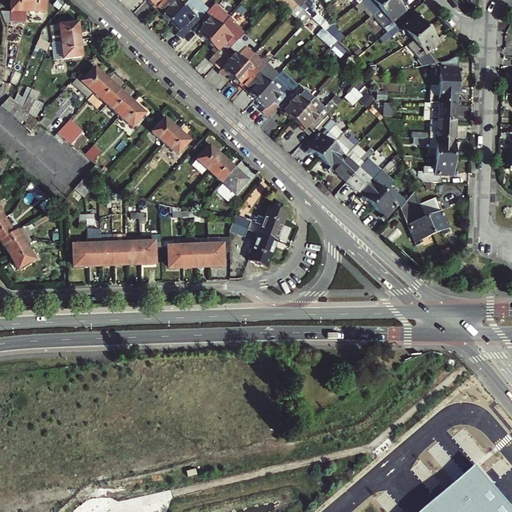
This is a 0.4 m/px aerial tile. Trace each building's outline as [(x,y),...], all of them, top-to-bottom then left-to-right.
[(25,13),(25,0),(8,0),(8,12),(25,13)] [(44,0),(25,0),(25,13),(44,14),(44,0)] [(159,10),(168,0),(146,0),(145,1),(152,7),(154,5),(159,10)] [(169,22),(188,0),(168,0),(159,10),(164,14),(162,16),(169,22)] [(188,0),(169,22),(179,31),(176,35),(181,39),(199,19),(208,9),(198,0),(188,0)] [(275,0),(290,14),(298,7),(290,0),(275,0)] [(370,16),(379,9),(390,0),(363,0),(369,6),(365,10),(370,16)] [(393,0),(390,0),(379,9),(386,17),(376,26),(380,30),(371,38),(374,42),(378,39),(390,29),(387,25),(407,9),(403,4),(400,7),(393,0)] [(196,34),(206,43),(220,27),(226,19),(229,17),(214,3),(208,9),(199,19),(203,23),(200,26),(202,27),(196,34)] [(298,7),(290,14),(302,25),(309,17),(299,8),(298,7)] [(241,14),(236,9),(232,13),(238,18),(241,14)] [(229,17),(226,19),(232,24),(238,18),(232,13),(229,17)] [(406,33),(413,41),(426,30),(419,21),(423,19),(418,13),(398,30),(403,35),(406,33)] [(328,26),(317,15),(311,19),(321,28),(324,31),(328,26)] [(56,25),(58,42),(78,41),(76,23),(56,25)] [(47,25),(48,42),(58,42),(56,25),(47,25)] [(390,29),(378,39),(382,44),(398,30),(395,26),(390,29)] [(237,41),(241,38),(236,33),(231,38),(220,27),(206,43),(217,52),(209,60),(215,65),(237,41)] [(426,30),(413,41),(420,50),(417,53),(422,58),(412,64),(415,69),(418,68),(429,66),(439,64),(440,64),(430,52),(442,41),(437,35),(433,38),(426,30)] [(80,58),(78,41),(58,42),(48,42),(49,60),(80,58)] [(237,41),(215,65),(232,79),(253,55),(237,41)] [(30,46),(18,43),(17,49),(29,52),(30,46)] [(253,55),(232,79),(238,85),(240,83),(245,88),(257,74),(265,66),(253,55)] [(438,87),(456,87),(456,77),(460,77),(461,69),(456,69),(457,55),(446,63),(440,64),(439,64),(438,68),(435,68),(434,75),(439,75),(438,87)] [(276,77),(282,70),(277,66),(271,72),(276,77)] [(80,83),(92,94),(105,79),(93,68),(80,83)] [(19,73),(11,71),(8,84),(15,86),(19,73)] [(269,85),(257,74),(245,88),(251,92),(249,94),(255,100),(269,85)] [(291,92),(275,78),(269,85),(255,100),(265,109),(261,113),(267,118),(277,107),(291,92)] [(118,91),(105,79),(92,94),(105,106),(118,91)] [(326,85),(314,98),(319,102),(331,89),(326,85)] [(296,95),(292,91),(291,92),(277,107),(293,121),(307,105),(314,98),(302,87),(296,95)] [(347,95),(353,103),(364,96),(358,87),(347,95)] [(456,87),(438,87),(436,104),(455,105),(459,105),(460,98),(455,97),(456,87)] [(118,91),(105,106),(117,117),(131,102),(118,91)] [(369,92),(360,99),(366,106),(375,100),(369,92)] [(10,101),(6,98),(0,103),(0,109),(2,111),(7,115),(12,119),(17,124),(22,127),(26,131),(34,122),(29,118),(25,114),(20,110),(15,106),(10,101)] [(321,111),(326,116),(335,106),(330,101),(321,111)] [(143,113),(131,102),(117,117),(130,128),(143,113)] [(436,122),(454,123),(455,105),(436,104),(430,104),(429,108),(437,109),(436,122)] [(319,115),(307,105),(293,121),(303,130),(309,135),(326,116),(321,111),(319,115)] [(162,145),(176,130),(164,118),(150,133),(162,145)] [(336,124),(331,120),(303,149),(308,154),(311,151),(319,158),(330,146),(337,139),(329,132),(336,124)] [(453,141),(454,123),(436,122),(429,121),(428,134),(412,133),(412,139),(453,141)] [(56,134),(69,145),(79,135),(66,123),(56,134)] [(162,145),(175,156),(188,142),(176,130),(162,145)] [(79,135),(69,145),(76,151),(85,140),(79,135)] [(351,152),(337,139),(330,146),(319,158),(327,166),(325,168),(329,173),(332,170),(344,157),(345,158),(351,152)] [(453,141),(412,139),(412,145),(428,146),(428,150),(435,150),(435,158),(452,158),(453,147),(457,147),(458,141),(453,141)] [(365,151),(358,144),(351,152),(358,158),(365,151)] [(93,145),(87,156),(95,160),(101,149),(93,145)] [(162,145),(158,149),(171,161),(175,156),(162,145)] [(207,172),(220,158),(207,146),(195,161),(207,172)] [(358,158),(351,152),(345,158),(344,157),(332,170),(346,182),(367,160),(373,152),(370,149),(360,160),(358,158)] [(233,169),(220,158),(207,172),(219,184),(233,169)] [(421,183),(440,184),(440,176),(456,177),(456,170),(452,169),(452,158),(435,158),(434,169),(431,168),(430,175),(422,175),(421,183)] [(367,160),(346,182),(359,195),(371,182),(377,175),(380,172),(367,160)] [(394,165),(390,161),(380,172),(377,175),(382,180),(385,176),(384,175),(394,165)] [(104,175),(93,166),(89,171),(85,175),(96,184),(100,180),(104,175)] [(246,180),(233,169),(219,184),(232,195),(246,180)] [(84,197),(88,193),(93,188),(82,178),(77,184),(73,189),(68,194),(79,203),(83,198),(84,197)] [(372,206),(384,193),(371,182),(359,195),(357,197),(363,203),(366,199),(372,206)] [(394,183),(390,186),(397,192),(400,189),(394,183)] [(398,195),(406,201),(409,198),(401,191),(398,195)] [(176,198),(180,202),(186,196),(181,192),(176,198)] [(384,193),(372,206),(380,213),(378,216),(383,221),(401,202),(395,197),(392,200),(384,193)] [(421,239),(431,235),(421,211),(413,193),(409,198),(406,201),(411,215),(405,217),(416,246),(423,244),(421,239)] [(213,206),(209,202),(204,206),(208,210),(213,206)] [(421,211),(431,235),(441,232),(442,235),(449,232),(437,204),(421,211)] [(175,208),(172,207),(172,218),(180,218),(180,209),(175,208)] [(286,215),(267,208),(257,234),(276,241),(282,224),(286,215)] [(180,209),(180,218),(187,218),(188,216),(192,216),(192,212),(180,209)] [(205,223),(205,218),(198,218),(198,213),(192,212),(192,216),(192,223),(205,223)] [(231,222),(227,232),(235,235),(241,219),(233,216),(231,222)] [(0,240),(13,233),(4,218),(0,219),(0,240)] [(241,219),(235,235),(242,238),(245,230),(248,222),(241,219)] [(30,242),(21,228),(16,231),(25,246),(30,242)] [(100,229),(88,230),(89,239),(100,239),(100,229)] [(0,242),(8,256),(25,246),(16,231),(13,233),(0,240),(0,242)] [(269,258),(276,241),(257,234),(246,260),(265,268),(269,258)] [(125,245),(125,264),(139,264),(138,244),(125,245)] [(138,244),(139,264),(153,264),(152,244),(138,244)] [(98,246),(99,265),(112,265),(111,245),(98,246)] [(112,265),(125,264),(125,245),(111,245),(112,265)] [(25,246),(8,256),(16,270),(33,260),(25,246)] [(87,266),(86,246),(72,247),(72,266),(87,266)] [(98,246),(86,246),(87,266),(99,265),(98,246)] [(193,247),(194,266),(207,266),(206,246),(193,247)] [(206,246),(207,266),(221,265),(220,246),(206,246)] [(167,267),(181,267),(181,247),(167,247),(167,267)] [(181,267),(194,266),(193,247),(181,247),(181,267)] [(511,511),(511,510),(478,470),(428,511),(511,511)]
